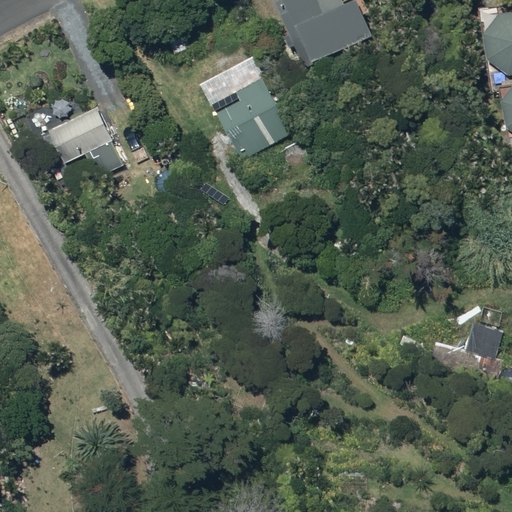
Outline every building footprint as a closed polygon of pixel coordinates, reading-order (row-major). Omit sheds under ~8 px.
[(309,64),(381,31),(366,0),(359,0),(349,5),(346,0),(283,0),(281,1),(292,23),(284,27),(293,46),(300,43),(309,64)] [(511,11),(506,13),(490,32),(493,57),(511,72),(511,96),(510,100),(511,121),(511,11)] [(163,21),(178,53),(192,47),(178,14),(163,21)] [(330,95),(325,70),(306,74),(311,99),(330,95)] [(102,105),(52,128),(54,131),(46,135),(52,148),(60,144),(68,162),(87,153),(98,176),(126,164),(115,140),(117,139),(102,105)] [(489,262),(489,230),(470,230),(470,263),(489,262)] [(469,376),(497,385),(504,360),(477,352),(469,376)]
